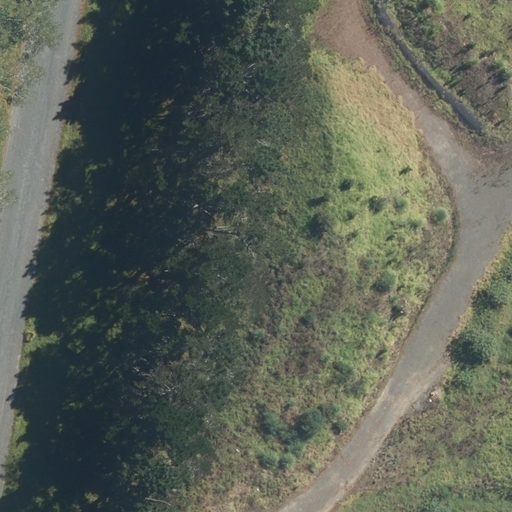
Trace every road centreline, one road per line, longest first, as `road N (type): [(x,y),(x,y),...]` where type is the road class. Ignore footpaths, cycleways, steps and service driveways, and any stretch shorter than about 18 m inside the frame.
road 1 (track): [(308,511),(338,462),(445,107),(449,46),(438,0)]
road 2 (track): [(0,154),(34,0)]
